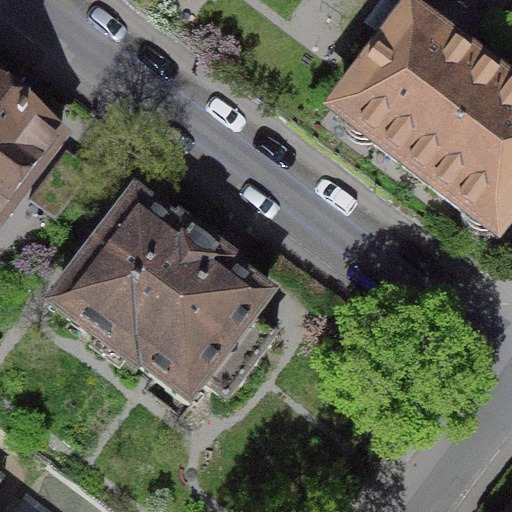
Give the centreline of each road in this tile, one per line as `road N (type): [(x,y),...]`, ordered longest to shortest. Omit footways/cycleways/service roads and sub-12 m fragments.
road 1 (residential): [(28,0),(511,365)]
road 2 (residential): [(417,511),(511,387)]
